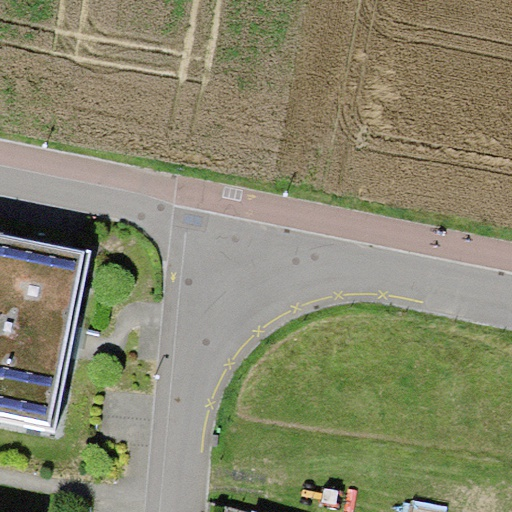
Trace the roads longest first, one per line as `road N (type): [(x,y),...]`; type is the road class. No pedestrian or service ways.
road 1 (residential): [(511,277),(197,214)]
road 2 (residential): [(197,214),(166,511)]
road 3 (residential): [(197,214),(0,168)]
